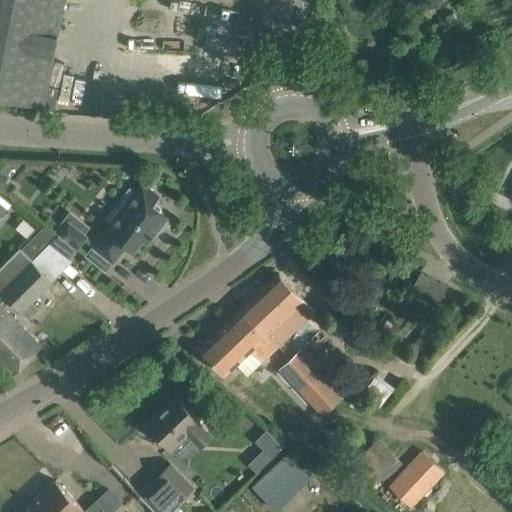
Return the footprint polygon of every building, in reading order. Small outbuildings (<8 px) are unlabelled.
[(64,0),(0,0),(0,97),(43,106),(64,0)] [(106,227),(92,245),(97,250),(113,262),(126,245),(134,251),(149,231),(154,235),(168,217),(151,204),(159,194),(142,180),(134,190),(129,186),(119,199),(129,207),(123,215),(113,207),(104,218),(110,222),(106,227)] [(0,219),(8,209),(0,202),(0,219)] [(88,236),(68,219),(57,232),(77,248),(88,236)] [(0,359),(13,373),(42,345),(4,307),(2,305),(7,299),(0,291),(32,260),(20,248),(0,267),(0,359)] [(32,260),(0,291),(7,299),(10,301),(20,312),(52,280),(32,260)] [(413,285),(439,299),(447,285),(420,271),(413,285)] [(279,273),(241,309),(277,346),(315,310),(279,273)] [(416,318),(425,309),(431,302),(416,290),(410,297),(411,298),(371,348),(385,360),(418,320),(416,318)] [(457,327),(470,315),(460,304),(447,316),(457,327)] [(252,350),(262,361),(277,346),(241,309),(200,348),(226,375),(252,350)] [(321,374),(343,398),(348,393),(331,374),(326,378),(300,349),(280,368),(302,392),(321,374)] [(367,385),(385,399),(395,386),(377,372),(367,385)] [(321,374),(302,392),(323,415),(343,398),(321,374)] [(177,397),(148,424),(175,453),(180,453),(195,438),(201,445),(211,435),(198,421),(199,420),(177,397)] [(384,478),(402,462),(378,437),(361,454),(384,478)] [(421,449),(388,485),(412,508),(446,472),(421,449)] [(255,455),(247,464),(255,473),(264,464),(255,455)] [(157,511),(165,511),(192,486),(171,463),(156,477),(157,478),(140,494),(157,511)] [(83,511),(85,511),(55,480),(20,511),(83,511)] [(103,493),(97,498),(109,511),(112,511),(117,508),(103,493)]
